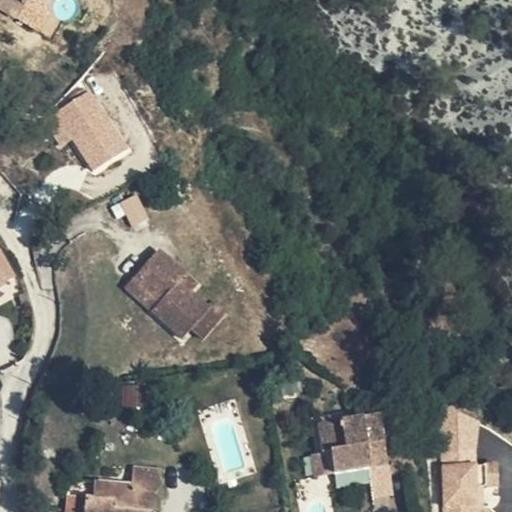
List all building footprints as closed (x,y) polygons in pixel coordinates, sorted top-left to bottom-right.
[(0,0),(0,13),(16,22),(23,10),(6,0),(0,0)] [(6,0),(23,10),(29,0),(6,0)] [(248,128),(230,138),(244,165),(262,156),(248,128)] [(124,185),(115,167),(112,159),(94,169),(96,172),(82,179),(97,210),(106,205),(128,194),(135,190),(130,182),(124,185)] [(124,162),(115,167),(124,185),(130,182),(134,180),(124,162)] [(128,194),(106,205),(112,217),(134,205),(128,194)] [(0,251),(0,271),(7,285),(15,281),(0,251)] [(166,251),(144,279),(171,298),(164,308),(197,333),(220,301),(191,280),(181,271),(186,265),(166,251)] [(197,273),(186,265),(181,271),(191,280),(197,273)] [(171,298),(144,279),(137,288),(164,308),(171,298)] [(15,281),(7,285),(0,288),(0,301),(3,307),(22,296),(15,281)] [(335,475),(370,471),(385,469),(378,417),(317,426),(321,455),(330,454),(333,475),(335,475)] [(330,454),(321,455),(312,457),(316,478),(333,475),(330,454)] [(440,460),(442,474),(476,470),(474,456),(440,460)] [(442,474),(445,511),(474,511),(473,492),(499,491),(498,469),(476,470),(442,474)] [(157,511),(161,473),(132,470),(131,487),(94,484),(93,501),(68,498),(67,511),(157,511)] [(371,477),(370,471),(335,475),(336,481),(371,477)]
